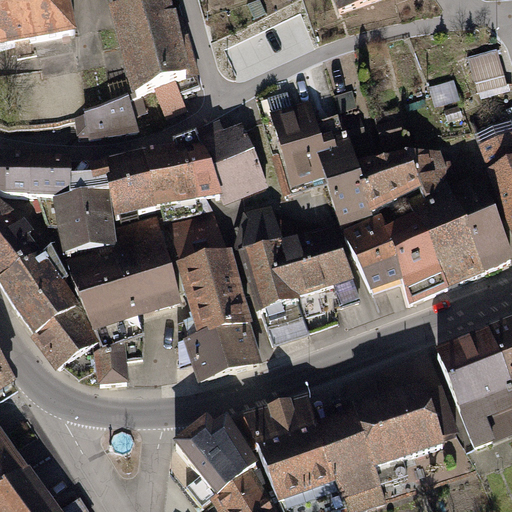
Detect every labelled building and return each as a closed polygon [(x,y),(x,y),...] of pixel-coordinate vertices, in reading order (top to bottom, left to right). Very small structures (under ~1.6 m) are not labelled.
[(72,0),(0,0),(0,52),(79,39),(72,0)] [(195,82),(172,0),(117,0),(121,10),(108,14),(131,100),(158,92),(171,125),(194,115),(181,86),(195,82)] [(332,0),(337,13),(383,0),(332,0)] [(497,55),(469,62),(478,97),(506,90),(497,55)] [(453,82),(430,91),(438,113),(462,105),(453,82)] [(353,94),(336,98),(341,115),(357,111),(353,94)] [(130,101),(87,117),(91,141),(138,132),(136,121),(149,116),(144,103),(131,108),(130,101)] [(293,194),(326,185),(319,161),(338,155),(333,139),(346,135),(350,151),(370,146),(361,116),(317,127),(312,104),(270,116),(293,194)] [(176,148),(143,156),(156,216),(221,201),(225,209),(266,194),(240,131),(230,132),(222,117),(176,148)] [(400,122),(376,129),(383,154),(407,147),(400,122)] [(511,125),(476,140),(511,239),(511,125)] [(357,168),(350,151),(346,135),(333,139),(338,155),(319,161),(326,185),(341,232),(372,222),(408,203),(418,222),(449,292),(511,265),(475,185),(470,175),(451,184),(441,159),(394,157),(357,168)] [(115,225),(156,216),(143,156),(105,165),(106,168),(89,172),(91,180),(73,181),(72,201),(109,196),(115,225)] [(73,159),(0,157),(0,196),(6,199),(72,201),(73,181),(73,159)] [(109,196),(50,204),(59,262),(68,261),(81,306),(171,279),(155,223),(116,233),(115,225),(109,196)] [(0,228),(12,220),(15,217),(0,205),(0,228)] [(215,218),(168,230),(193,341),(181,344),(194,391),(263,370),(231,258),(225,257),(215,218)] [(300,305),(347,288),(330,232),(297,243),(290,219),(278,222),(245,221),(242,259),(276,353),(312,340),(300,305)] [(0,286),(42,257),(25,226),(20,229),(12,220),(0,228),(0,286)] [(373,299),(404,286),(392,250),(387,236),(381,222),(344,239),(373,299)] [(410,310),(449,292),(418,222),(387,236),(392,250),(404,286),(410,310)] [(0,289),(36,342),(76,317),(81,313),(42,257),(0,286),(0,289)] [(171,279),(81,306),(97,338),(181,312),(171,279)] [(76,317),(36,342),(58,374),(95,351),(76,317)] [(511,328),(490,337),(511,392),(511,328)] [(511,392),(490,337),(436,357),(476,455),(511,440),(511,392)] [(126,352),(96,356),(99,392),(129,388),(126,352)] [(0,396),(10,390),(0,374),(0,396)] [(281,511),(331,491),(339,511),(363,511),(385,504),(374,477),(440,452),(419,391),(313,429),(305,400),(239,421),(250,461),(223,426),(212,431),(204,423),(171,448),(212,511),(281,511)] [(0,497),(28,476),(0,437),(0,497)] [(0,511),(53,511),(28,476),(0,497),(0,511)]
